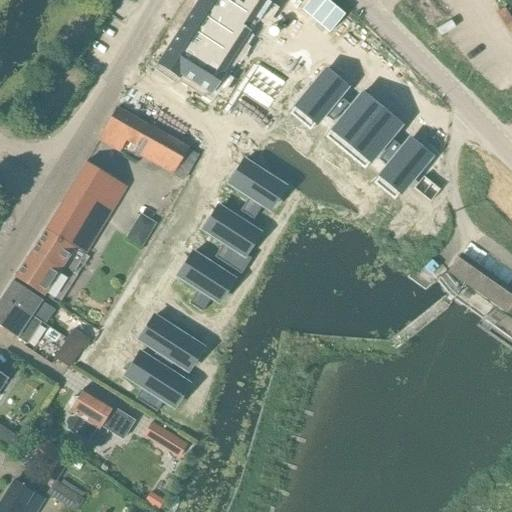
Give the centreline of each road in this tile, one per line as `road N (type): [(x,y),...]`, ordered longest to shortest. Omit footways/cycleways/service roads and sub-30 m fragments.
road 1 (residential): [(119,71),(230,137),(92,373)]
road 2 (residential): [(339,46),(453,141),(471,115)]
road 3 (tertiary): [(471,115),(355,0)]
road 4 (tertiary): [(50,185),(119,71)]
